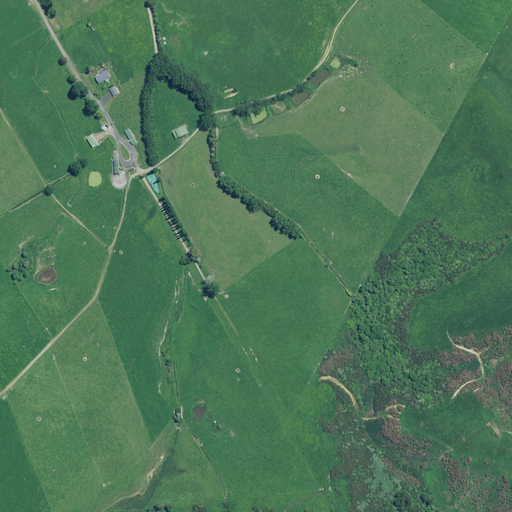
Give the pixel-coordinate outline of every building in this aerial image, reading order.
[(111,77),(107,70),(96,77),(99,84),(111,77)] [(118,93),(115,86),(110,89),(114,96),(118,93)] [(188,134),(185,126),(173,132),(176,139),(188,134)] [(133,137),(129,129),(125,131),(130,139),(133,137)] [(99,145),(92,134),(87,138),(94,148),(99,145)]
